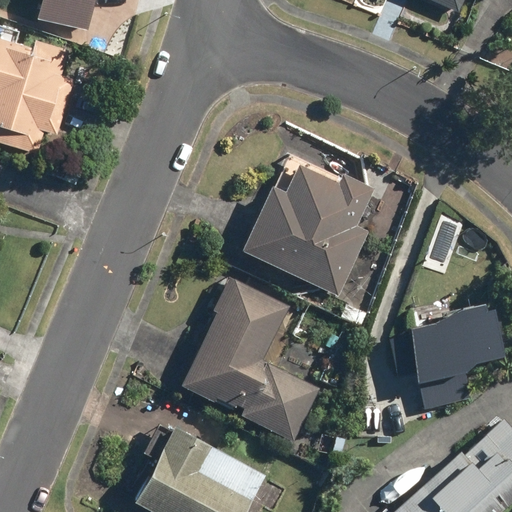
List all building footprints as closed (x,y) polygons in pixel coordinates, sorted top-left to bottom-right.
[(36,0),(33,20),(84,29),(89,0),(36,0)] [(421,0),(457,15),(463,0),(421,0)] [(0,145),(34,157),(45,122),(54,125),(78,53),(31,37),(27,47),(0,38),(0,145)] [(332,181),(291,165),(282,188),(266,181),(237,252),(339,294),(365,229),(354,225),(370,186),(336,172),(332,181)] [(260,361),(288,305),(224,274),(207,309),(213,312),(178,383),(291,438),(315,388),(260,361)] [(417,381),(421,400),(465,391),(460,368),(499,360),(488,308),(401,326),(412,382),(417,381)] [(509,511),(511,510),(511,503),(505,496),(511,489),(511,428),(499,414),(390,511),(509,511)] [(242,511),(263,474),(168,424),(127,503),(144,511),(242,511)]
